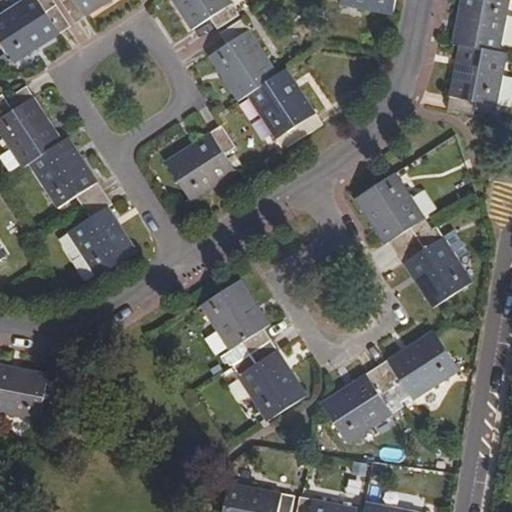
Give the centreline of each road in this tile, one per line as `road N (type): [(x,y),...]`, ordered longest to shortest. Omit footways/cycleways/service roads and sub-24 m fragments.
road 1 (residential): [(464,511),(511,222)]
road 2 (residential): [(64,79),(138,30),(181,96),(106,144)]
road 3 (residential): [(395,309),(332,354),(280,282),(343,238)]
road 4 (residential): [(301,182),(377,137),(413,53),(423,0)]
road 5 (residential): [(0,323),(50,332),(186,266)]
road 6 (residential): [(186,266),(106,144)]
road 7 (residential): [(186,266),(301,182)]
